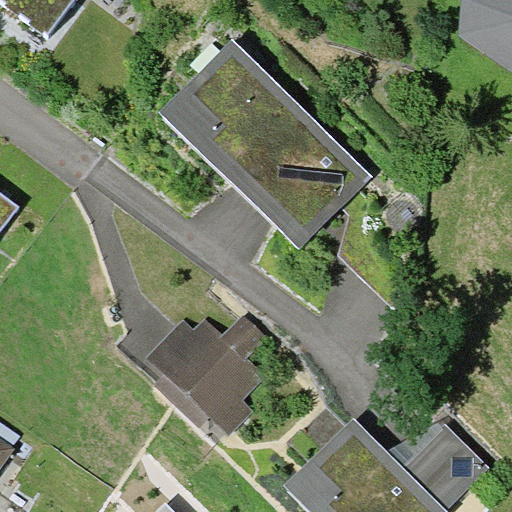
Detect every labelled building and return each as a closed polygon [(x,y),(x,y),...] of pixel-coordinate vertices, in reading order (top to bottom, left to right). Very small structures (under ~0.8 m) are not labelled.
[(74,0),(0,0),(46,36),(74,0)] [(511,0),(462,0),(460,36),(511,70),(511,0)] [(373,176),(233,39),(161,109),(300,248),(373,176)] [(0,233),(20,207),(0,191),(0,233)] [(192,330),(182,320),(146,358),(163,375),(153,385),(216,446),(226,435),(229,437),(253,412),(242,401),(264,379),(244,359),(265,336),(242,315),(223,335),(204,318),(192,330)] [(355,417),(285,484),(312,511),(448,511),(447,511),(404,467),(388,450),(355,417)] [(388,450),(404,467),(448,424),(443,420),(388,450)] [(448,424),(404,467),(447,511),(491,468),(448,424)] [(0,468),(14,449),(0,438),(0,468)] [(26,511),(0,494),(0,511),(26,511)] [(175,511),(165,501),(154,511),(175,511)]
